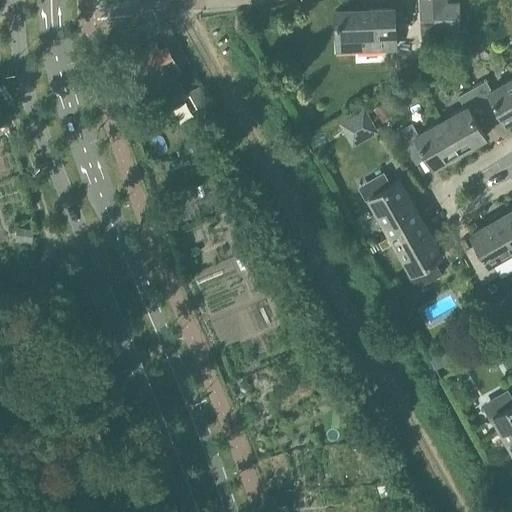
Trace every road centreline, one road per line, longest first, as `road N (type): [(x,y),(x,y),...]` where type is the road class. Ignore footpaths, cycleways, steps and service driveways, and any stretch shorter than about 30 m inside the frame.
road 1 (secondary): [(231,511),(79,133),(56,59),(51,0)]
road 2 (secondary): [(17,0),(21,72),(42,140),(191,511)]
road 3 (track): [(54,264),(0,87)]
road 4 (residential): [(511,187),(464,212),(445,204),(446,183),(511,143)]
